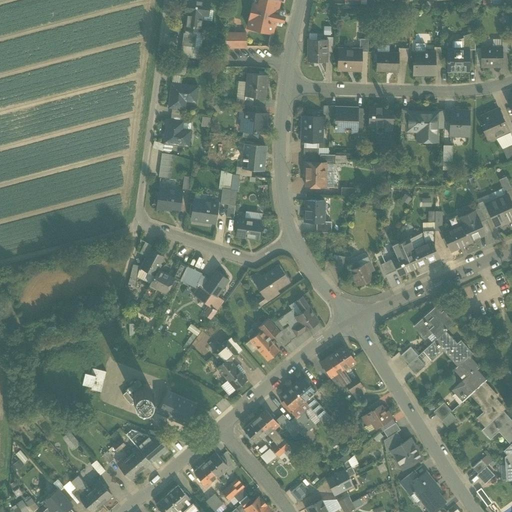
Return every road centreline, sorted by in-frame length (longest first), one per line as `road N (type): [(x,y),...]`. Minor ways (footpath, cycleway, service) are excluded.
road 1 (residential): [(284,88),(452,94),(511,82)]
road 2 (track): [(167,0),(137,224)]
road 3 (residential): [(475,511),(354,322)]
road 4 (residential): [(354,322),(309,349),(219,429)]
road 5 (residential): [(511,251),(354,322)]
road 6 (residential): [(293,240),(254,262),(137,224)]
road 7 (residential): [(293,240),(280,164),(284,88)]
road 8 (track): [(137,224),(0,263)]
road 9 (residential): [(219,429),(124,511)]
